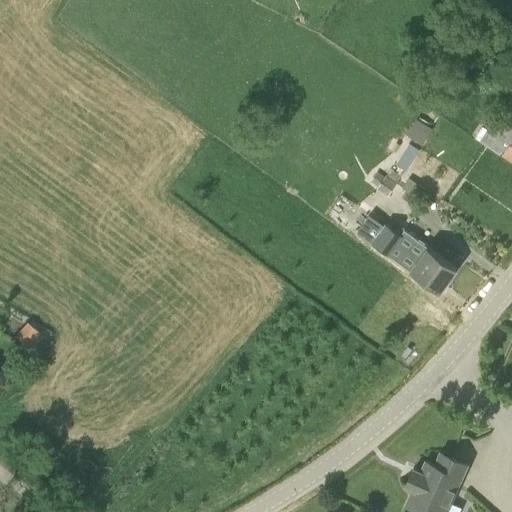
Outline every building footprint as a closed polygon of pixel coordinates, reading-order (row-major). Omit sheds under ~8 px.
[(511,125),(496,115),(486,130),(481,127),(475,137),(500,152),(505,144),(508,145),(503,153),(511,158),(511,125)] [(406,169),(425,139),(418,135),(413,144),(403,138),(389,158),(406,169)] [(402,175),(390,168),(387,173),(382,170),(380,173),(377,171),(371,180),(378,186),(377,187),(388,195),(402,175)] [(419,198),(426,189),(409,177),(402,187),(406,189),(402,196),(412,203),(416,196),(419,198)] [(384,224),(367,213),(355,228),(390,253),(410,268),(409,268),(440,291),(458,267),(406,229),(406,228),(401,224),(396,230),(386,223),(384,224)] [(31,350),(44,336),(28,322),(16,336),(31,350)] [(468,463),(464,461),(444,453),(441,451),(435,463),(426,459),(421,470),(414,467),(406,484),(413,488),(406,503),(425,511),(445,511),(457,487),(468,463)]
